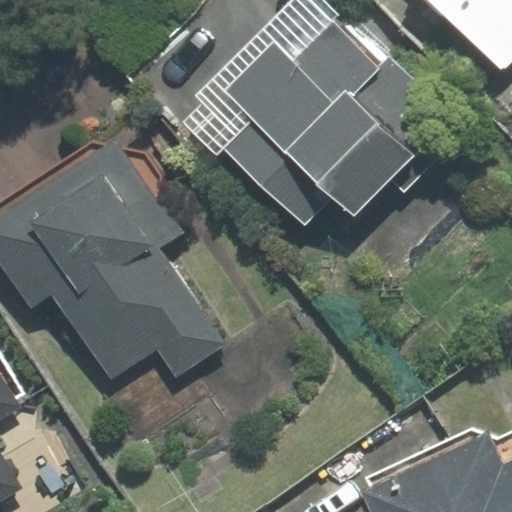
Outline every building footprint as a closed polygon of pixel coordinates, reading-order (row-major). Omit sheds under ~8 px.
[(511,0),(444,0),(511,72),(511,70),(511,0)] [(292,39),(244,85),(264,105),(231,137),(314,223),(350,189),(372,212),(434,152),(371,88),(394,65),(351,21),(311,59),(292,39)] [(63,290),(118,376),(162,348),(181,377),(233,343),(171,247),(194,232),(131,134),(0,218),(0,234),(44,302),(63,290)] [(0,422),(31,403),(0,351),(0,502),(29,485),(0,438),(0,422)] [(511,511),(511,452),(503,434),(374,493),(382,511),(511,511)]
